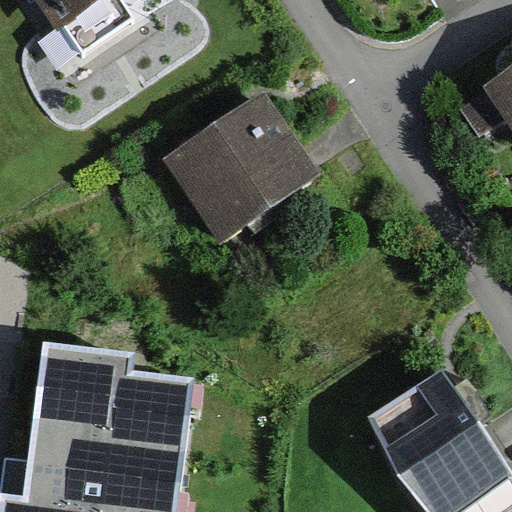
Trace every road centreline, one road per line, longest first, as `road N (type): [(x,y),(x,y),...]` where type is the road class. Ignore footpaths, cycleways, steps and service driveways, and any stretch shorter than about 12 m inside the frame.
road 1 (residential): [(511,315),(377,96)]
road 2 (residential): [(377,96),(511,6)]
